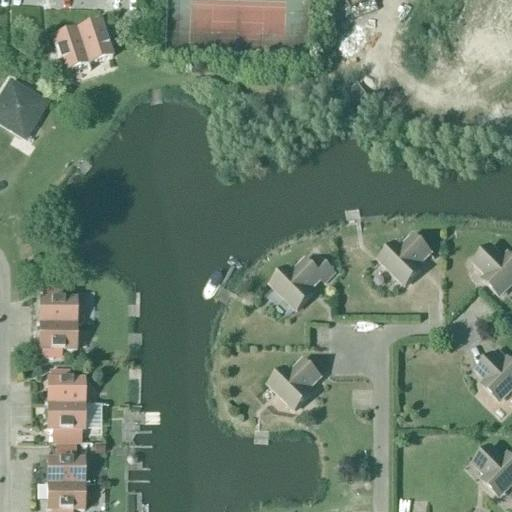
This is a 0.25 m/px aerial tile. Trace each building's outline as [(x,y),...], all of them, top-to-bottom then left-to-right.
[(100,24),(76,32),(87,67),(112,59),(100,24)] [(63,75),(87,67),(76,32),(52,40),(63,75)] [(45,107),(10,86),(0,102),(0,127),(24,142),(45,107)] [(401,253),(395,247),(379,263),(405,289),(421,273),(416,269),(429,255),(414,240),(401,253)] [(511,285),(511,260),(509,257),(503,263),(490,250),(474,265),(487,279),(483,283),(498,299),(511,285)] [(308,293),(320,281),(325,285),(334,276),(322,264),(314,272),(306,264),(292,277),(287,272),(271,287),(297,313),(313,297),(308,293)] [(38,302),(38,328),(76,328),(76,302),(38,302)] [(76,328),(38,328),(38,353),(76,353),(76,328)] [(487,384),(483,388),(498,404),(511,390),(511,366),(508,363),(503,368),(492,358),(477,373),(487,384)] [(290,377),(285,372),(269,387),(295,413),(310,397),(306,393),(319,380),(304,364),(290,377)] [(84,382),(47,382),(46,408),(84,408),(84,382)] [(84,408),(46,408),(46,433),(84,433),(84,408)] [(75,448),(55,448),(55,457),(75,457),(75,448)] [(498,499),(511,485),(511,461),(508,458),(503,463),(489,450),(474,466),(487,479),(483,484),(498,499)] [(46,462),(46,487),(84,487),(84,462),(46,462)] [(83,511),(84,487),(46,487),(46,511),(83,511)]
